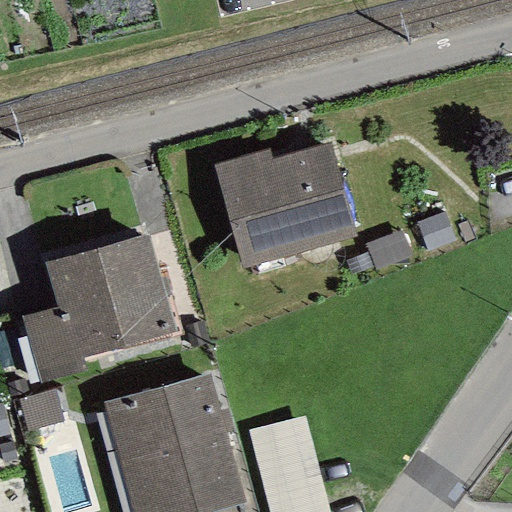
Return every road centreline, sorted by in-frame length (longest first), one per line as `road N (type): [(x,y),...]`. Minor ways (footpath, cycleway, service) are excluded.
road 1 (residential): [(511,34),(0,169)]
road 2 (residential): [(511,397),(433,511)]
